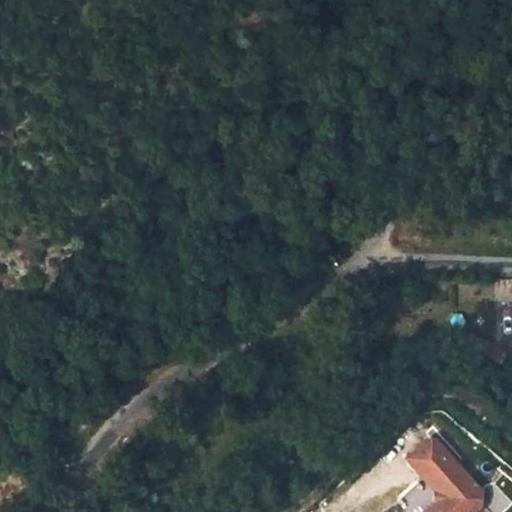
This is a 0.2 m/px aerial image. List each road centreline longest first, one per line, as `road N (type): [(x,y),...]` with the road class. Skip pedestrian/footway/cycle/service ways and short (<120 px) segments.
road 1 (unclassified): [(62,511),(124,423),(180,377),(301,303),(380,270)]
road 2 (unclassified): [(487,0),(456,96),(390,216),(380,270)]
road 3 (unclassified): [(380,270),(427,260),(511,266)]
